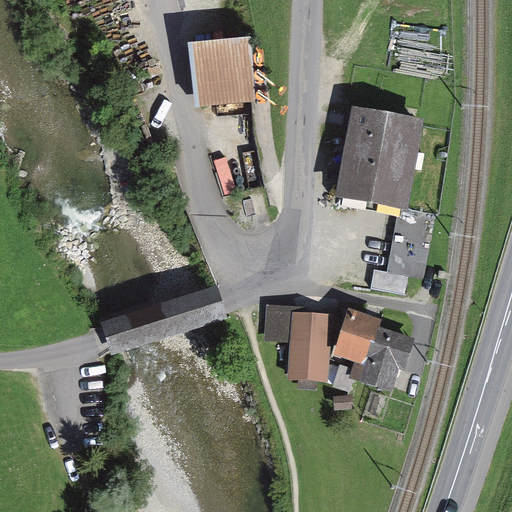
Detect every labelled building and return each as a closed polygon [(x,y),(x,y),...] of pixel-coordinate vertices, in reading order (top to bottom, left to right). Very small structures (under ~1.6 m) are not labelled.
[(128,7),(95,19),(146,164),(179,152),(128,7)] [(256,45),(191,52),(198,117),(263,110),(256,45)] [(415,125),(356,116),(344,197),(402,206),(415,125)] [(375,324),(351,317),(341,353),(371,361),(366,380),(390,386),(396,363),(403,365),(409,341),(373,331),(375,324)] [(329,319),(294,318),(293,388),(328,388),(329,319)]
